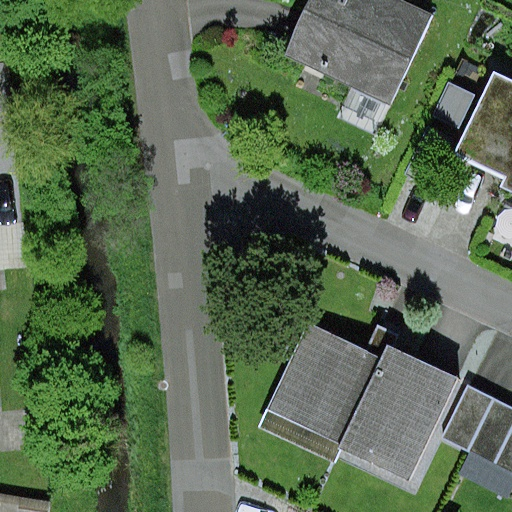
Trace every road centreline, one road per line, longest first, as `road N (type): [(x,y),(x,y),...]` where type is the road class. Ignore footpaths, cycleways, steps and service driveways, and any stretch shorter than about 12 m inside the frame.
road 1 (residential): [(174,151),(511,309)]
road 2 (residential): [(174,151),(196,511)]
road 3 (residential): [(160,15),(174,151)]
